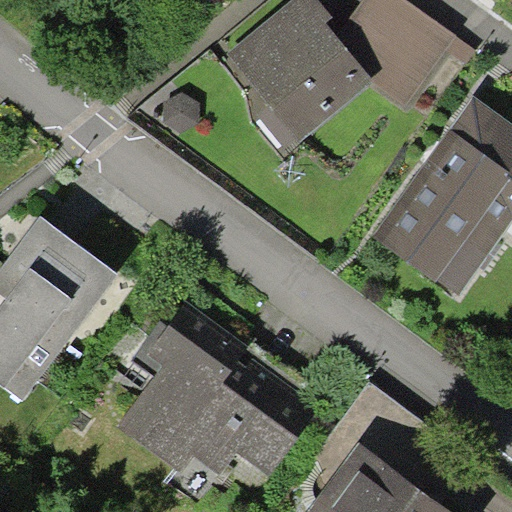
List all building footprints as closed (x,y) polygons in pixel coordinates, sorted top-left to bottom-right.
[(333,17),(317,0),(292,0),(227,52),(269,106),(258,116),(288,153),(368,87),(374,82),(337,36),(326,22),(333,17)] [(476,51),(404,0),(363,0),(337,36),(374,82),(368,87),(406,114),(449,54),(466,64),(476,51)] [(511,121),(474,95),(374,236),(459,296),(511,220),(511,121)] [(118,273),(40,215),(0,268),(0,293),(6,298),(0,306),(0,383),(23,401),(118,273)] [(248,346),(186,300),(167,326),(160,320),(131,359),(154,376),(117,425),(182,473),(195,456),(219,474),(236,451),(270,476),(319,408),(243,353),(248,346)] [(440,432),(370,382),(316,458),(327,484),(357,443),(405,478),(440,432)] [(452,511),(405,478),(357,443),(327,484),(306,511),(452,511)]
